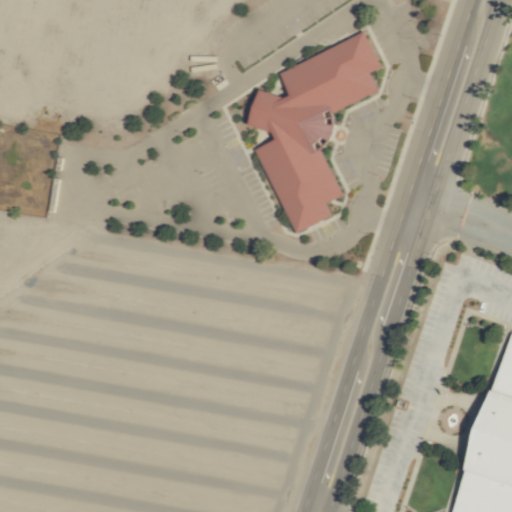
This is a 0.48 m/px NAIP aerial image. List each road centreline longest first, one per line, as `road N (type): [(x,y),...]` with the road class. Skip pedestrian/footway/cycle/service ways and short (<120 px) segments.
road 1 (secondary): [(471,0),(350,368)]
road 2 (secondary): [(413,253),(496,0)]
road 3 (secondary): [(327,511),(387,331)]
road 4 (secondary): [(350,368),(304,506)]
